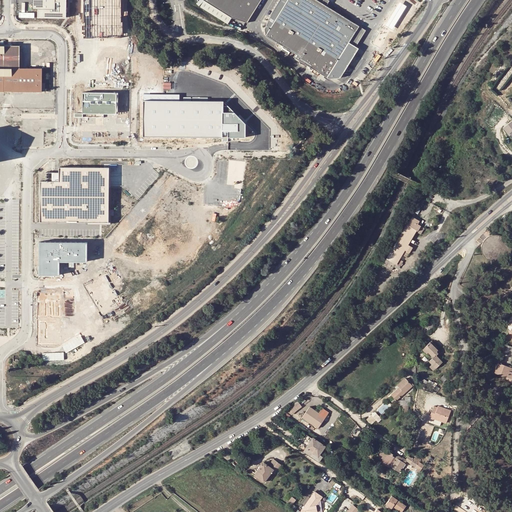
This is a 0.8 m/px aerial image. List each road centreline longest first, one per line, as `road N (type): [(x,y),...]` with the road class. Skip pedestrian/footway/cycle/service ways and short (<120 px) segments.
road 1 (trunk): [(0,506),(206,363),(287,290)]
road 2 (trunk): [(461,0),(347,192),(268,289)]
road 3 (trunk): [(287,290),(341,224),(477,0)]
road 4 (trunk): [(268,289),(191,359),(0,489)]
road 5 (trunk): [(36,500),(196,381),(287,290)]
road 6 (trunk): [(268,289),(164,366),(18,440)]
road 7 (tertiary): [(266,235),(156,333),(40,404)]
road 8 (unclassified): [(469,236),(453,287),(461,353),(446,511)]
road 9 (secondary): [(308,380),(469,236)]
road 10 (unclassified): [(316,115),(251,49),(166,29),(153,0)]
road 11 (secondary): [(102,511),(257,419)]
road 12 (tertiary): [(266,235),(346,138)]
road 13 (tertiary): [(339,133),(266,235)]
road 14 (residential): [(257,419),(347,485),(348,497)]
